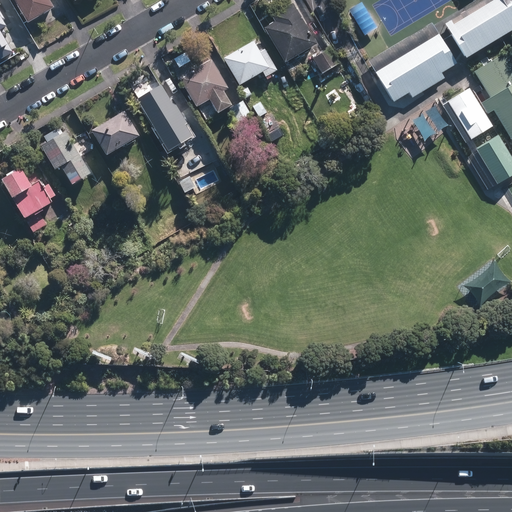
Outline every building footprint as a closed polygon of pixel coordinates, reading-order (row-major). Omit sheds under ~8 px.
[(12,0),(25,22),(52,6),(48,0),(12,0)] [(511,0),(491,0),(441,27),(460,61),(511,29),(511,0)] [(262,27),(282,61),(285,60),(287,62),(309,49),(307,47),(315,42),(291,2),(269,15),(273,21),(262,27)] [(362,2),(347,11),(362,38),(378,29),(362,2)] [(373,71),(391,101),(407,91),(410,96),(442,77),(439,72),(455,62),(437,32),(373,71)] [(227,55),(222,57),(237,84),(260,71),(263,76),(275,69),(257,39),(252,42),(252,40),(235,50),(231,43),(223,48),(227,55)] [(321,73),(338,63),(329,47),(311,58),(321,73)] [(491,109),(511,143),(511,56),(508,49),(472,71),(487,97),(479,102),(485,113),(491,109)] [(178,79),(194,106),(207,98),(215,112),(230,104),(222,90),(226,87),(209,59),(180,76),(181,77),(178,79)] [(294,89),(286,75),(276,81),(284,95),(294,89)] [(249,85),(239,91),(245,101),(255,96),(249,85)] [(160,86),(135,100),(165,153),(190,139),(183,126),(185,125),(171,101),(169,102),(160,86)] [(491,126),(468,88),(442,105),(465,142),(491,126)] [(227,108),(235,123),(237,122),(240,127),(250,121),(247,116),(250,115),(242,100),(227,108)] [(265,111),(259,101),(250,105),(256,116),(265,111)] [(104,154),(137,135),(123,109),(89,129),(104,154)] [(271,122),(267,116),(260,120),(264,126),(271,122)] [(262,133),(269,145),(284,137),(277,125),(262,133)] [(91,173),(67,131),(64,132),(61,127),(58,130),(57,128),(44,136),(47,141),(40,144),(44,151),(55,169),(61,166),(72,184),(91,173)] [(511,175),(511,164),(495,138),(473,152),(495,187),(511,175)] [(185,148),(169,158),(180,176),(196,166),(185,148)] [(31,184),(21,167),(1,179),(11,196),(12,196),(24,217),(25,217),(34,231),(37,229),(41,236),(50,231),(46,224),(48,223),(40,211),(43,209),(42,207),(53,201),(50,197),(55,195),(54,194),(48,183),(43,185),(40,179),(31,184)] [(176,184),(182,194),(193,188),(188,178),(176,184)] [(50,246),(39,253),(44,261),(55,255),(50,246)] [(476,308),(509,283),(493,262),(460,287),(476,308)]
